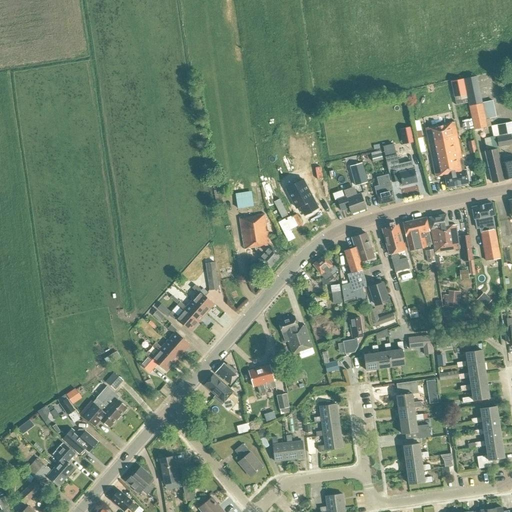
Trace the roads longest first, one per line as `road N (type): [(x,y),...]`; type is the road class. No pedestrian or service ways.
road 1 (tertiary): [(166,411),(314,243),(341,225),(511,187)]
road 2 (residential): [(511,483),(371,508),(364,471)]
road 3 (tertiary): [(77,511),(166,411)]
road 4 (residential): [(252,511),(166,411)]
